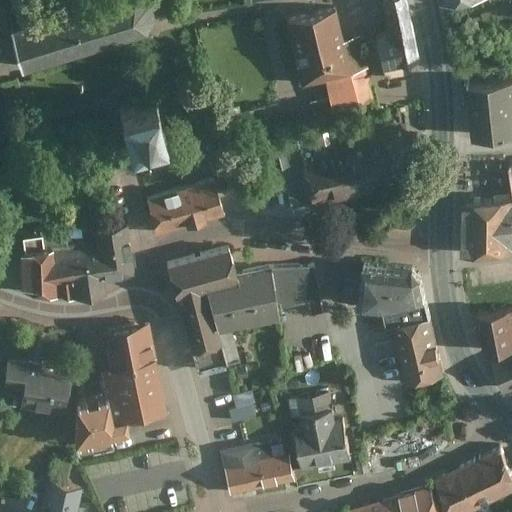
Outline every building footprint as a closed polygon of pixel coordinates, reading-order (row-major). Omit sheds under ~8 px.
[(87,0),(13,23),(26,65),(154,25),(163,9),(162,0),(161,0),(87,0)] [(418,55),(406,0),(382,0),(388,28),(374,31),(380,63),(418,55)] [(364,70),(358,35),(340,38),(335,7),(286,16),(298,81),(322,76),(364,70)] [(511,7),(479,13),(483,35),(511,30),(511,7)] [(327,103),(368,96),(364,70),(322,76),(327,103)] [(511,76),(470,80),(474,131),(511,127),(511,76)] [(115,102),(127,138),(164,127),(153,91),(115,102)] [(413,185),(400,133),(333,149),(327,128),(293,137),(311,210),(413,185)] [(511,245),(511,161),(509,162),(509,191),(461,196),(465,251),(511,245)] [(223,209),(215,180),(144,200),(153,229),(223,209)] [(73,297),(106,293),(105,280),(138,276),(131,217),(99,221),(102,247),(82,250),(81,244),(53,247),(55,258),(68,256),(71,275),(73,292),(73,297)] [(193,346),(218,340),(215,327),(204,283),(241,274),(232,238),(159,256),(170,302),(181,300),(193,346)] [(53,247),(19,250),(20,283),(58,293),(57,275),(71,275),(68,256),(55,258),(53,247)] [(423,290),(418,265),(367,262),(367,300),(386,302),(385,299),(423,290)] [(278,302),(267,264),(241,274),(204,283),(215,327),(280,309),(278,302)] [(320,294),(313,265),(267,264),(278,302),(320,294)] [(58,293),(73,292),(71,275),(57,275),(58,293)] [(429,314),(425,299),(423,290),(385,299),(392,324),(429,314)] [(511,340),(511,308),(487,312),(491,343),(511,340)] [(442,373),(429,314),(392,324),(406,382),(442,373)] [(163,403),(148,320),(103,327),(109,361),(99,362),(107,413),(163,403)] [(67,408),(73,353),(7,346),(2,392),(23,394),(22,403),(67,408)] [(503,388),(511,384),(511,351),(492,360),(503,388)] [(229,405),(233,417),(259,410),(252,386),(232,391),(236,404),(229,405)] [(328,390),(296,397),(301,422),(292,424),(301,467),(357,455),(349,418),(335,421),(328,390)] [(268,437),(219,446),(227,489),(294,476),(289,451),(271,454),(268,437)] [(460,511),(511,485),(511,470),(498,444),(435,476),(454,511),(460,511)] [(74,511),(81,488),(44,478),(35,511),(36,511),(74,511)] [(443,511),(434,479),(349,501),(351,511),(443,511)]
